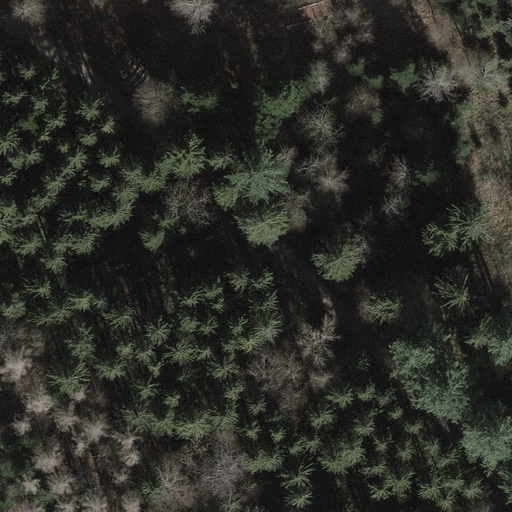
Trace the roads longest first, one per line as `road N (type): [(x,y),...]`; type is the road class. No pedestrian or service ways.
road 1 (track): [(67,57),(280,227),(511,492)]
road 2 (track): [(90,0),(231,23),(338,9),(345,0)]
